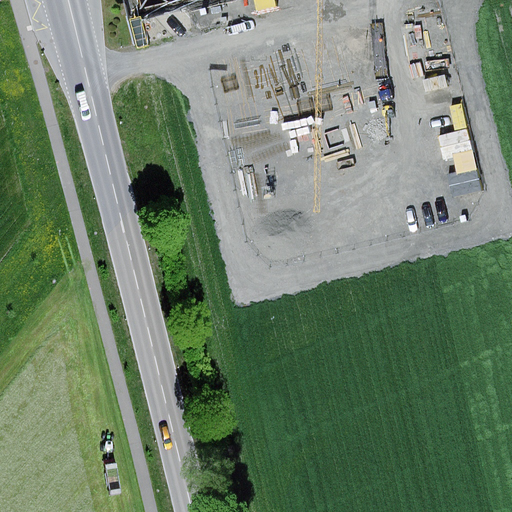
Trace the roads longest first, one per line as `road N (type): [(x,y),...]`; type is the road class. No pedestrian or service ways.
road 1 (secondary): [(67,0),(192,511)]
road 2 (track): [(85,74),(392,0)]
